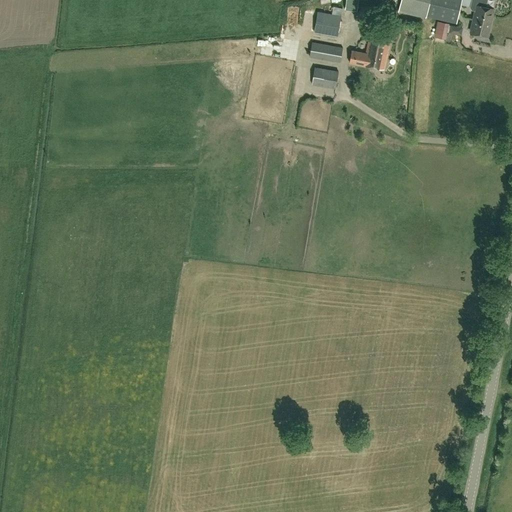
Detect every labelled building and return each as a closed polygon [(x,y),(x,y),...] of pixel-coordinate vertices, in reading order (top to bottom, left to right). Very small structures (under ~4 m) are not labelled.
[(346,0),(344,9),(357,12),(358,0),(346,0)] [(429,0),(426,16),(437,19),(440,0),(429,0)] [(475,10),(473,18),(490,22),(493,8),(485,7),(486,0),(474,0),(474,1),(471,0),(469,7),(471,9),(475,10)] [(375,14),(371,6),(361,6),(357,14),(361,21),(370,22),(375,14)] [(337,37),(341,15),(342,8),(333,7),(331,14),(318,11),(313,33),(337,37)] [(473,18),(470,32),(487,36),(490,22),(473,18)] [(446,39),(449,24),(438,21),(434,37),(446,39)] [(462,36),(463,29),(453,26),(452,34),(462,36)] [(360,65),(383,70),(390,37),(369,32),(365,53),(363,52),(351,50),(348,62),(360,65)] [(340,63),(343,47),(311,42),(309,57),(340,63)] [(311,85),(335,89),(338,71),(315,67),(311,85)]
